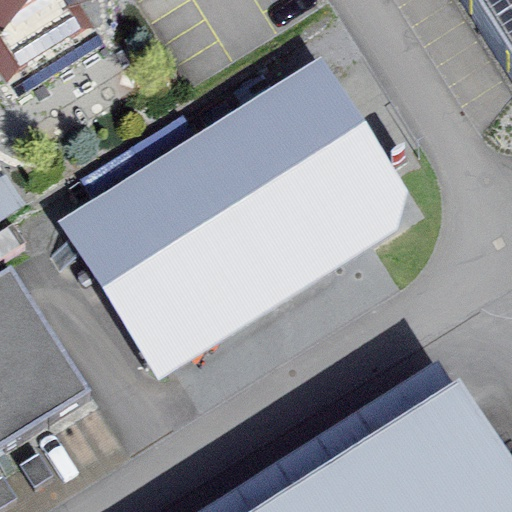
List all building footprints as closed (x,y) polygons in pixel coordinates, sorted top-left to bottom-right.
[(76,0),(0,0),(0,72),(7,83),(94,28),(76,0)] [(511,0),(460,0),(511,81),(511,0)] [(317,83),(71,237),(150,364),(397,210),(317,83)] [(0,457),(91,401),(11,274),(0,280),(0,457)] [(511,511),(511,490),(460,408),(293,511),(511,511)]
